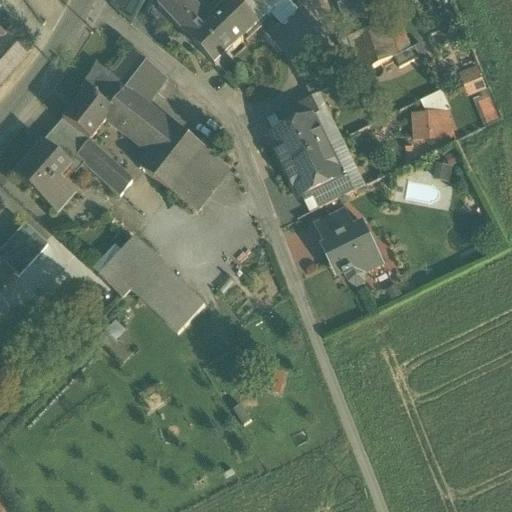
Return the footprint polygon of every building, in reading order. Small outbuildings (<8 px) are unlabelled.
[(171,0),(161,10),(217,68),(260,28),(235,2),(211,25),(190,3),(185,8),(177,0),(171,0)] [(233,0),(235,2),(260,28),(271,17),(287,1),(288,0),(233,0)] [(349,41),(371,33),(359,0),(357,0),(337,7),(349,41)] [(287,1),(271,17),(282,29),(299,13),(287,1)] [(400,24),(387,29),(397,59),(412,51),(409,43),(407,44),(400,24)] [(12,27),(3,36),(0,32),(0,43),(5,38),(25,57),(33,46),(12,27)] [(387,29),(387,28),(371,33),(349,41),(361,77),(394,60),(397,59),(387,29)] [(0,85),(25,57),(5,38),(0,43),(0,85)] [(394,60),(399,71),(420,60),(414,50),(412,51),(397,59),(394,60)] [(105,122),(151,158),(175,128),(148,107),(128,92),(149,65),(134,52),(113,79),(97,100),(113,112),(105,122)] [(128,92),(148,107),(168,82),(149,65),(128,92)] [(79,88),(85,92),(86,91),(97,100),(113,79),(97,67),(79,88)] [(458,77),(464,90),(482,82),(477,69),(458,77)] [(306,90),(311,100),(312,100),(320,96),(331,91),(326,80),(306,90)] [(487,93),(482,82),(464,90),(468,101),(480,96),(487,93)] [(113,112),(97,100),(86,91),(85,92),(61,123),(62,124),(88,144),(105,122),(113,112)] [(482,99),(473,103),(484,129),(502,121),(489,92),(487,93),(480,96),(482,99)] [(421,105),(429,119),(440,118),(451,113),(442,95),(421,105)] [(342,143),(320,96),(312,100),(320,117),(314,120),(328,150),(342,143)] [(276,118),(284,134),(313,119),(314,120),(320,117),(312,100),(311,100),(276,118)] [(451,117),(440,118),(442,141),(453,140),(451,117)] [(267,122),(275,138),(284,134),(276,118),(267,122)] [(429,119),(430,141),(442,141),(440,118),(429,119)] [(269,141),(284,172),(328,150),(314,120),(313,119),(284,134),(275,138),(269,141)] [(430,141),(429,119),(412,119),(413,142),(430,141)] [(62,124),(59,128),(84,147),(85,148),(88,144),(62,124)] [(51,138),(75,159),(84,147),(59,128),(51,138)] [(141,171),(172,196),(206,153),(175,128),(151,158),(141,171)] [(67,170),(74,176),(83,167),(75,159),(51,138),(43,147),(68,169),(67,170)] [(342,143),(328,150),(342,179),(347,177),(355,194),(365,189),(342,143)] [(13,177),(56,216),(74,195),(58,181),(67,170),(68,169),(43,147),(42,146),(13,177)] [(85,148),(84,147),(75,159),(83,167),(120,199),(132,184),(97,155),(95,157),(85,148)] [(342,179),(328,150),(284,172),(299,202),(302,201),(311,196),(343,181),(342,179)] [(230,171),(206,153),(172,196),(195,214),(230,171)] [(453,170),(436,167),(433,183),(449,186),(453,170)] [(311,196),(319,212),(355,194),(347,177),(342,179),(343,181),(311,196)] [(311,196),(302,201),(310,217),(319,212),(311,196)] [(347,234),(353,231),(344,213),(339,216),(347,234)] [(325,248),(325,249),(349,237),(347,234),(339,216),(315,228),(325,248)] [(349,286),(357,291),(365,287),(365,278),(384,269),(362,226),(353,231),(347,234),(349,237),(325,249),(325,248),(321,250),(337,282),(343,278),(344,280),(346,280),(349,286)] [(0,263),(13,276),(18,280),(47,248),(24,228),(0,253),(0,263)] [(160,322),(178,338),(205,309),(132,241),(119,254),(97,278),(121,302),(129,294),(160,322)] [(90,272),(97,278),(119,254),(113,248),(90,272)] [(0,290),(13,276),(0,263),(0,290)] [(114,324),(103,334),(113,345),(124,334),(114,324)] [(113,345),(103,334),(97,341),(122,366),(129,360),(113,345)]
